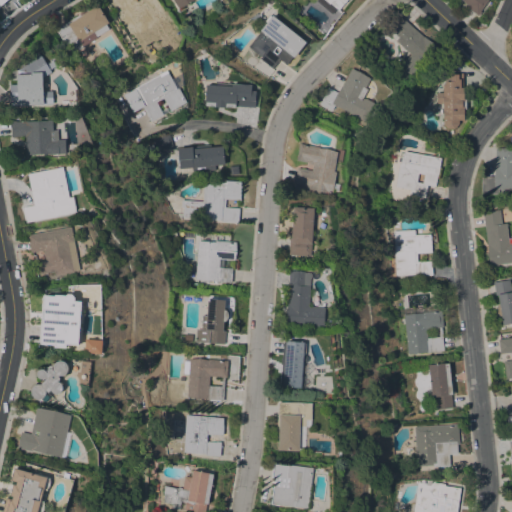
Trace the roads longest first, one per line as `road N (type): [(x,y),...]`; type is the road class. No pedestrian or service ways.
road 1 (residential): [(238,511),(271,156),(299,86),(383,0)]
road 2 (residential): [(511,94),(474,139),(457,184),(487,470),(484,511)]
road 3 (residential): [(0,398),(13,326),(0,241),(8,38),(55,0)]
road 4 (residential): [(511,85),(424,0)]
